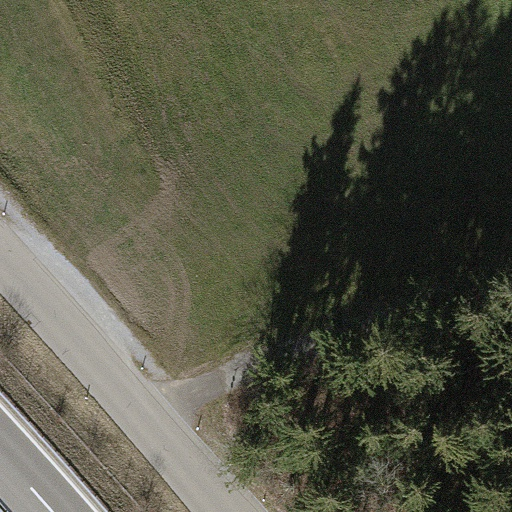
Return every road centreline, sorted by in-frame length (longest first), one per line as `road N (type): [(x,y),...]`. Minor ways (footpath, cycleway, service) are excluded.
road 1 (track): [(511,190),(160,431)]
road 2 (unclassified): [(225,511),(0,254)]
